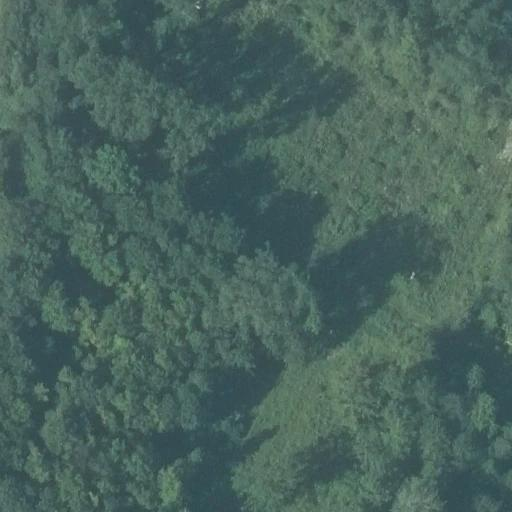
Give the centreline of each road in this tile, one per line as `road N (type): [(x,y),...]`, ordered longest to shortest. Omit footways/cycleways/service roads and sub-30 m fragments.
road 1 (track): [(511,374),(0,112)]
road 2 (track): [(0,148),(511,409)]
